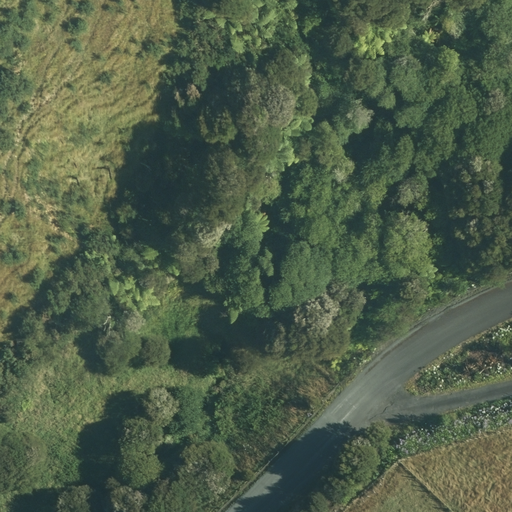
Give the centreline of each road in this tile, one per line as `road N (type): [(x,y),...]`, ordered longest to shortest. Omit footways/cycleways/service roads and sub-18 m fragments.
road 1 (unclassified): [(249,511),(410,357),(511,298)]
road 2 (unknown): [(340,420),(511,388)]
